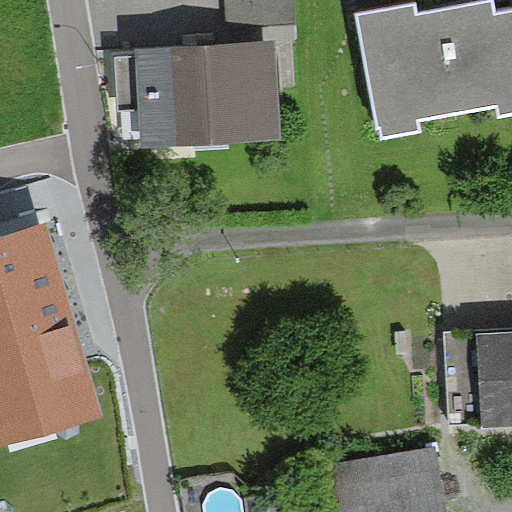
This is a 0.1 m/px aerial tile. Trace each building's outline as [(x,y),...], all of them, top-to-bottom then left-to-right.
[(284,0),(215,0),(217,22),(286,19),(284,0)] [(408,0),(378,0),(347,6),(372,135),(417,127),(414,111),(490,96),(493,115),(511,110),(511,0),(485,6),(483,0),(435,0),(409,5),(408,0)] [(265,37),(128,44),(133,139),(270,132),(265,37)] [(87,348),(51,217),(0,231),(0,436),(103,408),(87,348)] [(511,421),(511,329),(481,331),(486,423),(511,421)] [(438,511),(428,445),(305,465),(312,511),(438,511)]
